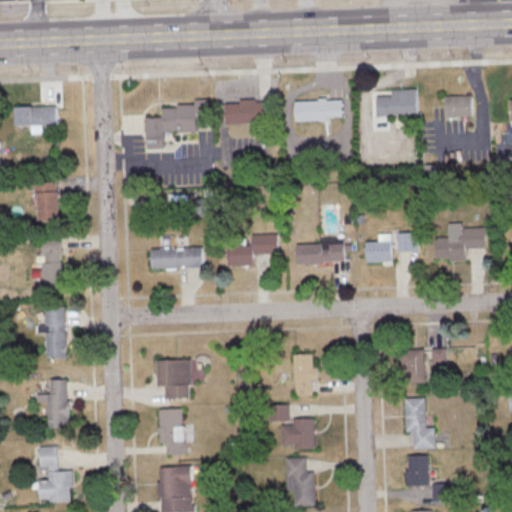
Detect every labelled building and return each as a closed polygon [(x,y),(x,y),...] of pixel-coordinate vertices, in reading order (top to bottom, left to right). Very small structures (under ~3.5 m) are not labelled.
[(378,114),(418,113),(417,88),(392,89),(392,95),(378,95),(378,114)] [(343,115),(343,99),(328,99),(328,93),(319,94),(319,99),(295,100),(296,120),(330,119),(330,116),(343,115)] [(445,94),(446,115),(473,115),(472,94),(445,94)] [(197,130),(197,109),(210,109),(210,98),(195,98),(195,105),(163,105),(163,116),(147,117),(148,148),(165,147),(164,131),(197,130)] [(226,123),(273,121),(272,99),(240,100),(240,102),(226,102),(226,123)] [(16,106),(16,125),(32,124),(32,132),(43,132),(43,124),(57,123),(57,105),(16,106)] [(38,219),(60,219),(60,181),(37,181),(38,219)] [(487,247),(486,226),(463,227),(463,222),(449,222),(449,236),(435,237),(436,258),(451,257),(452,260),(466,260),(466,248),(487,247)] [(419,231),(397,232),(398,250),(420,250),(419,231)] [(255,264),(255,253),(279,252),(278,233),(252,233),(252,245),(228,245),(228,265),(255,264)] [(392,233),(379,233),(379,240),(366,241),(367,261),(393,260),(392,233)] [(61,237),(42,238),(44,290),(63,289),(61,237)] [(297,262),(345,261),(345,240),(297,241),(297,262)] [(203,246),(151,248),(152,268),(204,266),(203,246)] [(47,357),(67,357),(66,305),(37,306),(38,319),(44,318),(44,324),(37,324),(38,333),(46,333),(47,357)] [(447,364),(447,347),(433,347),(433,365),(447,364)] [(426,381),(425,348),(402,348),(402,382),(426,381)] [(313,353),(294,353),(296,396),(313,395),(313,379),(319,379),(318,365),(314,365),(313,353)] [(191,358),(157,359),(158,384),(165,384),(166,397),(192,397),(191,358)] [(51,393),(38,393),(38,401),(48,401),(49,427),(69,426),(68,378),(50,379),(51,393)] [(414,448),(436,447),(436,426),(426,426),(426,397),(406,397),(406,431),(414,431),(414,448)] [(271,420),(291,420),(290,403),(271,403),(271,420)] [(185,453),(184,407),(159,408),(160,442),(166,442),(166,453),(185,453)] [(281,424),(282,445),(294,445),(294,448),(315,447),(315,417),(294,417),(294,424),(281,424)] [(73,499),(71,469),(59,470),(58,444),(40,445),(40,468),(48,468),(49,479),(39,479),(40,500),(73,499)] [(429,453),(406,454),(408,485),(430,484),(429,453)] [(294,505),(315,504),(314,469),(307,470),(306,456),(285,456),(286,492),(293,491),(294,505)] [(158,465),(159,497),(162,497),(162,511),(174,511),(193,511),(193,465),(158,465)] [(433,482),(433,500),(452,499),(452,482),(433,482)]
